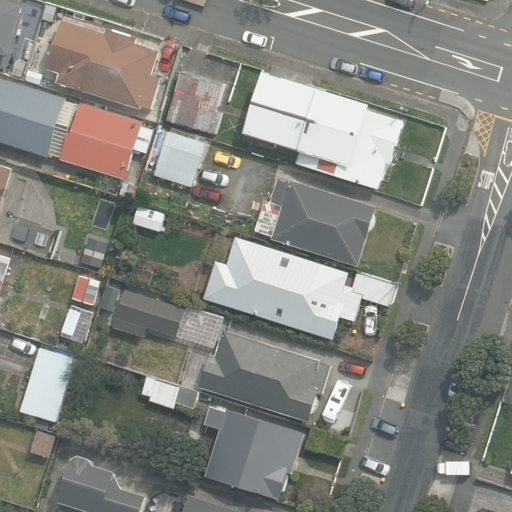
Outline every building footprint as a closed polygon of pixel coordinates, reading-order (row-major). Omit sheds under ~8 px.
[(0,0),(0,52),(11,55),(28,5),(12,0),(0,0)] [(106,32),(64,19),(48,69),(59,73),(57,83),(142,109),(142,106),(152,109),(161,77),(153,74),(159,49),(136,42),(138,37),(107,28),(106,32)] [(44,73),(30,69),(26,80),(41,84),(44,73)] [(370,109),(372,103),(264,70),(245,133),(302,150),(298,163),(380,188),(388,162),(392,164),(406,120),(370,109)] [(226,83),(183,71),(167,120),(217,135),(224,112),(218,110),(226,83)] [(69,97),(0,75),(0,142),(50,157),(69,97)] [(72,131),(69,130),(60,159),(127,179),(135,149),(148,152),(155,129),(143,125),(144,121),(82,102),(72,131)] [(208,142),(169,130),(155,174),(194,186),(208,142)] [(0,212),(14,168),(0,163),(0,212)] [(273,235),(272,238),(360,266),(370,231),(374,227),(376,218),(375,213),(378,206),(292,178),(291,181),(279,177),(271,201),(266,199),(256,230),(273,235)] [(136,200),(130,219),(143,223),(142,225),(162,231),(169,211),(136,200)] [(110,243),(90,236),(83,260),(102,267),(110,243)] [(217,259),(205,298),(335,338),(342,316),(356,320),(363,297),(391,306),(399,282),(359,269),(354,286),(346,284),(350,271),(237,236),(228,263),(217,259)] [(0,296),(11,258),(0,254),(0,296)] [(74,298),(95,304),(102,280),(81,274),(74,298)] [(84,343),(95,312),(73,303),(62,334),(84,343)] [(211,352),(200,386),(310,420),(312,415),(316,410),(319,400),(318,394),(318,393),(323,394),(334,364),(224,329),(216,354),(211,352)] [(77,357),(41,346),(39,355),(38,355),(35,362),(37,362),(22,410),(57,421),(77,357)] [(196,407),(200,390),(148,375),(142,393),(151,396),(150,400),(175,407),(177,401),(196,407)] [(221,428),(206,476),(281,499),(283,492),(285,491),(289,478),(288,476),(289,472),(293,473),(307,432),(228,407),(227,410),(211,405),(205,424),(221,428)] [(32,451),(51,457),(57,435),(39,429),(32,451)] [(59,502),(62,503),(60,509),(68,511),(142,511),(148,495),(124,487),(116,470),(95,464),(91,457),(81,454),(72,458),(59,502)] [(250,511),(192,493),(187,511),(250,511)]
